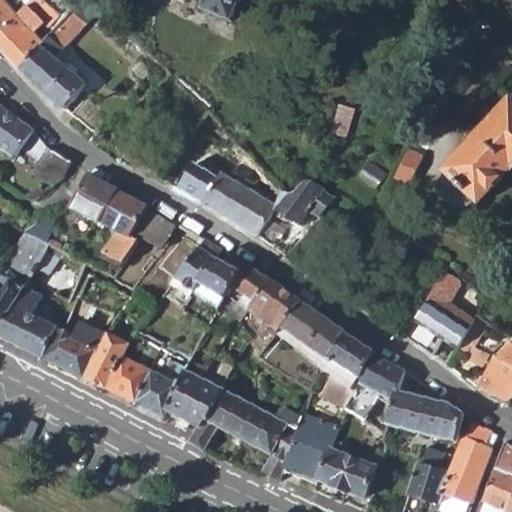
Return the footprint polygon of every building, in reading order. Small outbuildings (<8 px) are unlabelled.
[(57,16),(41,0),(22,0),(25,3),(16,12),(0,29),(0,48),(19,69),(42,43),(29,27),(37,18),(47,26),(57,16)] [(5,0),(0,0),(0,29),(16,12),(5,0)] [(202,0),(204,1),(202,9),(231,22),(239,0),(202,0)] [(62,32),(57,27),(42,43),(19,69),(27,78),(57,105),(66,113),(85,88),(55,59),(63,48),(55,40),(62,32)] [(511,97),(476,136),(511,169),(511,168),(511,97)] [(351,134),(357,106),(341,103),(335,131),(351,134)] [(33,130),(0,106),(0,148),(14,158),(33,130)] [(480,203),(511,169),(476,136),(443,171),(445,172),(477,201),(480,203)] [(37,164),(60,181),(62,180),(70,162),(48,147),(37,164)] [(265,193),(272,182),(243,151),(230,171),(265,193)] [(410,152),(394,179),(406,186),(422,159),(410,152)] [(189,164),(175,188),(191,198),(206,174),(189,164)] [(386,178),(368,164),(362,171),(364,173),(379,184),(381,186),(386,178)] [(477,201),(445,172),(445,173),(443,176),(441,182),(441,186),(441,189),(442,192),(443,194),(445,198),(449,202),(453,205),(455,206),(460,207),(464,207),(467,207),(469,206),(472,205),(475,203),(477,201)] [(358,180),(373,191),(379,184),(364,173),(358,180)] [(71,208),(94,221),(100,224),(118,190),(89,175),(71,208)] [(223,175),(204,205),(234,223),(257,237),(269,219),(273,212),(275,207),(223,175)] [(316,204),(328,210),(338,199),(313,185),(308,183),(304,182),(294,194),(290,197),(285,195),(281,192),(275,207),(273,212),(300,227),(316,204)] [(105,255),(124,266),(137,244),(131,240),(149,208),(118,190),(100,224),(117,233),(105,255)] [(175,227),(151,213),(138,236),(160,250),(175,227)] [(39,223),(30,234),(43,243),(46,244),(55,229),(56,227),(42,219),(39,223)] [(286,230),(269,219),(257,237),(274,250),(286,230)] [(6,264),(26,276),(43,243),(30,234),(6,264)] [(174,282),(192,294),(193,294),(198,285),(216,260),(222,250),(206,241),(174,282)] [(23,281),(37,290),(58,251),(46,244),(43,243),(26,276),(23,281)] [(56,316),(60,318),(86,267),(58,251),(37,290),(55,300),(51,308),(58,312),(56,316)] [(240,274),(216,260),(198,285),(225,302),(228,297),(240,274)] [(247,298),(257,304),(271,281),(260,274),(245,263),(240,274),(228,297),(242,307),(247,298)] [(0,326),(20,287),(0,275),(0,326)] [(251,313),(280,333),(283,330),(287,326),(301,305),(284,291),(271,281),(257,304),(251,313)] [(198,285),(193,294),(220,311),(225,302),(198,285)] [(38,298),(34,295),(20,287),(0,326),(0,337),(41,358),(54,329),(28,317),(38,298)] [(460,310),(432,295),(418,320),(447,335),(460,310)] [(110,317),(77,298),(71,310),(102,326),(110,317)] [(310,311),(301,305),(287,326),(283,330),(302,343),(297,351),(334,377),(335,378),(344,384),(354,391),(372,354),(373,352),(338,328),(310,311)] [(69,337),(60,333),(54,329),(41,358),(84,379),(103,337),(77,324),(69,337)] [(128,346),(105,334),(103,337),(84,379),(108,391),(128,346)] [(146,344),(132,336),(128,346),(108,391),(137,406),(150,373),(137,366),(146,344)] [(495,356),(477,389),(505,403),(509,404),(511,397),(511,339),(497,358),(495,356)] [(150,373),(179,388),(187,371),(171,363),(173,358),(160,351),(150,373)] [(382,395),(395,402),(398,391),(404,374),(403,372),(372,354),(354,391),(346,410),(365,422),(382,395)] [(260,470),(279,480),(284,468),(304,419),(280,407),(276,418),(235,397),(242,388),(257,394),(258,374),(240,364),(223,390),(199,428),(189,444),(204,451),(218,429),(268,456),(260,470)] [(206,381),(187,371),(179,388),(167,412),(185,421),(206,381)] [(179,388),(150,373),(137,406),(164,419),(167,412),(179,388)] [(324,398),(346,410),(354,391),(344,384),(335,378),(324,398)] [(223,390),(206,381),(185,421),(199,428),(223,390)] [(388,427),(455,443),(456,442),(458,436),(462,414),(448,405),(398,391),(395,402),(388,427)] [(340,430),(305,416),(304,419),(284,468),(319,481),(336,440),(340,430)] [(444,496),(471,505),(489,454),(488,453),(487,450),(485,448),(491,435),(471,426),(459,448),(456,456),(451,473),(444,496)] [(350,447),(336,440),(319,481),(364,498),(376,468),(347,456),(350,447)] [(486,503),(497,509),(495,511),(508,511),(511,501),(511,448),(504,444),(484,502),(486,503)] [(421,511),(424,501),(441,506),(444,496),(451,473),(440,470),(444,454),(430,450),(425,465),(419,464),(404,511),(421,511)] [(484,502),(481,509),(479,511),(495,511),(497,509),(486,503),(484,502)]
